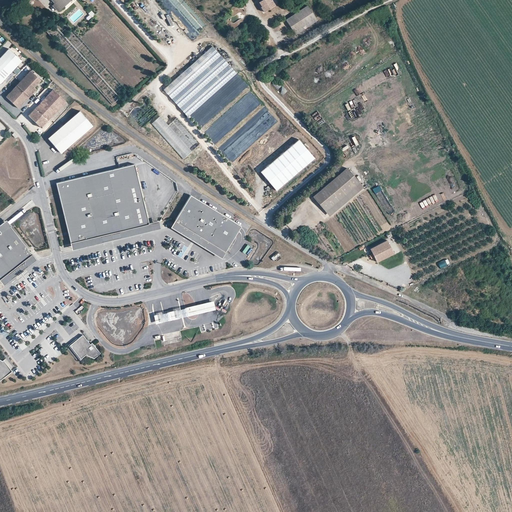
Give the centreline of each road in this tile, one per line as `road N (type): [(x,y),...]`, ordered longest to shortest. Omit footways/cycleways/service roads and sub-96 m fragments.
road 1 (unclassified): [(0,19),(137,138),(327,262),(328,277)]
road 2 (track): [(263,223),(324,165),(327,151),(263,89),(259,68),(392,0)]
road 3 (secondary): [(0,401),(208,351)]
road 4 (unclassified): [(0,110),(30,145),(61,266),(86,294)]
road 5 (unclassified): [(86,294),(125,299),(226,277)]
road 6 (secondary): [(462,337),(345,288)]
road 7 (secondary): [(344,323),(374,311),(462,337)]
